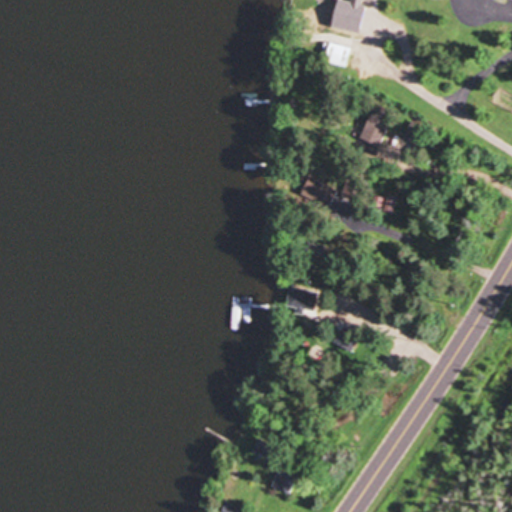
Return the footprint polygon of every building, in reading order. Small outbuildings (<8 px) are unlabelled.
[(352,47),(331,45),(330,66),(351,67),(352,47)] [(380,147),(393,125),(378,116),(365,138),(380,147)] [(341,195),(317,177),(302,198),(326,215),(341,195)] [(292,291),(292,312),(320,312),(320,291),(292,291)] [(335,344),(354,354),(364,337),(345,327),(335,344)] [(274,487),(291,496),(303,473),(286,464),(274,487)]
